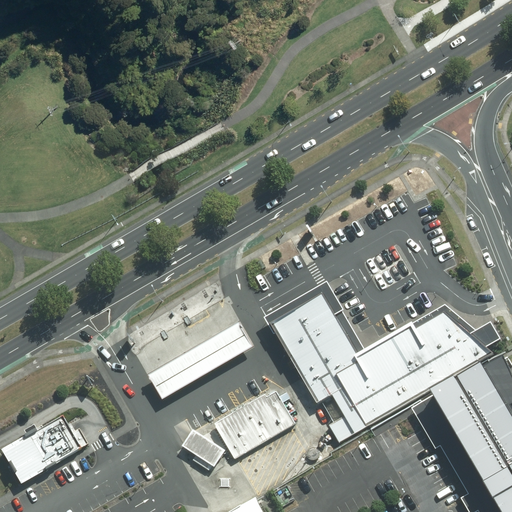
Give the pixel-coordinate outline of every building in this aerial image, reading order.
[(218,283),(126,336),(164,401),(256,349),(218,283)] [(321,283),(264,317),(339,442),(481,357),(420,309),(359,346),(321,283)] [(511,511),(511,402),(488,362),(422,400),(486,511),(511,511)] [(276,394),(215,429),(234,462),(296,427),(276,394)] [(82,447),(62,414),(0,451),(0,454),(19,485),(82,447)] [(225,451),(192,430),(180,449),(214,469),(225,451)]
